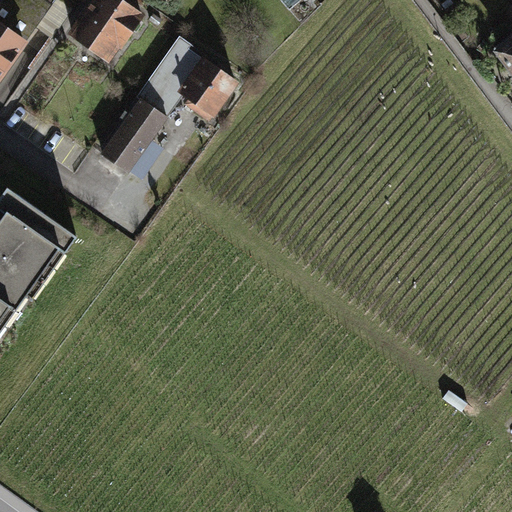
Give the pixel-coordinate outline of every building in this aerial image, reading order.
[(0,0),(0,81),(1,83),(59,0),(0,0)] [(130,0),(92,0),(69,33),(112,62),(148,12),(130,0)] [(511,35),(493,49),(511,73),(511,35)] [(181,90),(204,58),(189,47),(192,43),(181,36),(137,97),(141,100),(143,96),(170,115),(185,93),(181,90)] [(243,81),(206,54),(204,58),(181,90),(185,93),(191,97),(186,103),(211,121),(215,115),(217,117),(243,81)] [(141,100),(103,153),(131,172),(132,171),(144,180),(166,148),(154,140),(171,116),(170,115),(143,96),(141,100)] [(82,234),(11,184),(0,199),(0,204),(9,210),(0,222),(0,336),(30,294),(36,299),(82,234)]
